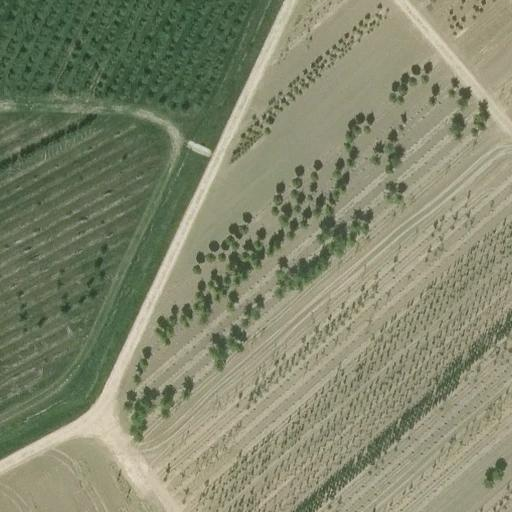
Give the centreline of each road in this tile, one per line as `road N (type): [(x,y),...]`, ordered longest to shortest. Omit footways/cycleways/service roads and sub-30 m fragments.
road 1 (unknown): [(281,0),(99,403),(0,458)]
road 2 (unknown): [(511,132),(400,0)]
